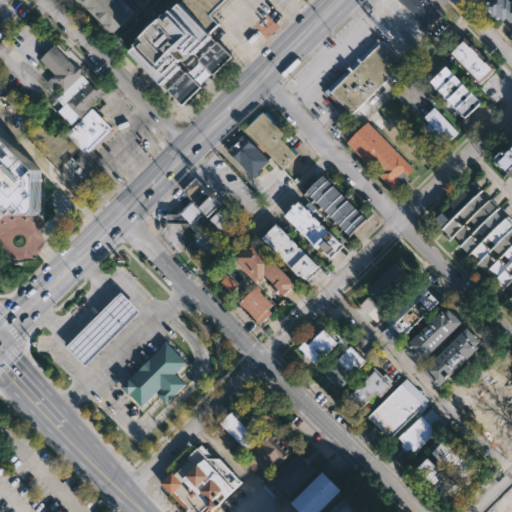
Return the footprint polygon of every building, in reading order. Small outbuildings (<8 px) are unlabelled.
[(125,0),(135,10),(114,30),(113,29),(112,30),(82,0),(125,0)] [(211,32),(181,2),(183,0),(229,0),(213,16),(220,23),(211,32)] [(428,28),(427,29),(398,0),(424,0),(440,16),(428,28)] [(490,0),(511,0),(511,1),(511,22),(507,17),(503,21),(500,17),(497,20),(484,6),(490,0)] [(211,32),(234,55),(214,74),(199,58),(200,57),(195,52),(193,54),(190,50),(187,53),(179,46),(175,50),(182,58),(179,61),(181,63),(179,65),(185,71),(187,69),(203,85),(183,104),(168,88),(168,87),(164,84),(163,85),(150,71),(144,65),(128,49),(138,40),(136,38),(141,32),(140,31),(166,6),(167,6),(172,2),(176,5),(180,1),(181,2),(211,32)] [(496,69),(480,85),(449,54),(465,37),(496,69)] [(379,39),(382,42),(384,41),(404,63),(350,114),(339,101),(337,103),(331,97),(333,95),(331,93),(328,96),(324,92),(345,72),(348,75),(351,72),(348,68),(379,39)] [(61,93),(48,79),(54,74),(40,60),(55,46),(75,66),(77,65),(84,72),(83,73),(61,93)] [(476,108),(466,118),(431,82),(447,66),(482,102),(476,108)] [(83,73),(91,82),(65,106),(57,98),(61,93),(83,73)] [(91,82),(94,86),(97,83),(106,92),(72,124),(59,111),(65,106),(91,82)] [(93,107),(112,127),(87,151),(85,153),(66,133),(93,107)] [(445,144),(458,132),(435,107),(422,119),(445,144)] [(267,111),(282,126),(279,128),(285,133),(280,138),(291,149),(293,147),(299,153),(284,169),(245,130),(249,126),(248,124),(260,112),(262,113),(263,111),(265,113),(267,111)] [(64,163),(59,169),(22,132),(35,119),(50,134),(52,132),(55,136),(61,130),(79,148),(72,155),(64,163)] [(391,145),(415,169),(410,174),(413,178),(404,187),(400,183),(393,190),(377,174),(379,171),(375,167),(373,169),(346,143),(367,122),(391,145)] [(0,135),(5,130),(42,168),(39,171),(41,206),(38,211),(32,213),(24,206),(18,213),(13,208),(9,212),(6,210),(3,213),(0,210),(0,135)] [(252,142),(269,161),(263,167),(264,169),(256,176),(255,174),(253,176),(228,150),(244,134),(252,142)] [(511,177),(510,179),(494,162),(502,154),(505,157),(511,149),(511,177)] [(72,155),(76,159),(80,155),(98,173),(80,190),(62,172),(67,167),(64,164),(64,163),(72,155)] [(206,215),(192,200),(182,189),(195,177),(200,182),(219,202),(206,215)] [(366,222),(351,237),(308,194),(324,177),(367,220),(366,222)] [(478,193),(487,203),(491,198),(500,207),(496,211),(504,219),(507,216),(511,221),(511,301),(506,295),(509,293),(495,279),(498,276),(491,268),(487,272),(478,263),(481,259),(473,251),(471,253),(462,245),(465,241),(456,233),(453,236),(444,228),(443,229),(433,220),(441,211),(444,214),(452,207),(450,204),(459,195),(463,199),(465,196),(462,193),(475,180),(483,188),(478,193)] [(211,220),(197,233),(185,222),(167,222),(167,214),(179,213),(192,200),(206,215),(211,220)] [(219,202),(239,223),(226,235),(211,220),(206,215),(219,202)] [(301,202),(312,213),(311,213),(343,244),(329,258),(325,254),(324,255),(317,249),(315,252),(310,247),(313,244),(285,218),(294,209),(293,207),(295,205),(296,207),(301,202)] [(277,225),(321,268),(308,281),(303,276),(301,278),(275,253),(276,251),(262,237),(272,226),(274,228),(277,225)] [(216,246),(209,253),(206,250),(204,252),(193,242),(206,228),(220,242),(216,246)] [(254,240),(297,285),(284,297),(279,292),(278,293),(269,285),(272,282),(266,275),(265,276),(266,277),(258,284),(236,261),(248,250),(246,248),(254,240)] [(409,277),(381,304),(368,290),(396,263),(409,277)] [(271,320),(264,326),(262,323),(260,324),(256,320),(255,321),(238,303),(258,285),(262,289),(261,290),(273,304),(268,309),(272,313),(268,317),(271,320)] [(409,331),(410,332),(409,333),(407,332),(403,336),(388,321),(424,286),(439,301),(409,331)] [(141,310),(86,364),(67,345),(122,291),(141,310)] [(369,295),(360,304),(377,321),(386,313),(369,295)] [(451,310),(464,324),(421,367),(407,353),(411,349),(408,346),(445,311),(447,314),(451,310)] [(390,325),(382,333),(396,348),(404,340),(390,325)] [(324,327),(337,341),(340,338),(336,334),(343,327),(353,337),(343,347),(337,341),(315,363),(312,359),(309,362),(303,357),(305,355),(303,352),(303,351),(298,345),(305,339),(308,342),(324,327)] [(459,371),(442,388),(425,372),(469,329),(482,343),(479,347),(481,349),(459,371)] [(186,383),(166,403),(162,399),(157,394),(162,389),(161,387),(141,406),(128,393),(129,393),(121,385),(129,377),(130,377),(168,341),(187,361),(175,372),(182,379),(186,383)] [(352,346),(327,371),(330,374),(327,376),(337,386),(340,384),(344,387),(356,375),(354,373),(366,360),(352,346)] [(489,358),(506,376),(510,372),(511,374),(511,418),(505,411),(496,420),(479,401),(487,393),(470,374),(489,358)] [(375,366),(383,375),(386,372),(394,380),(391,382),(393,384),(380,396),(377,392),(361,408),(347,395),(375,366)] [(405,378),(424,397),(428,393),(432,397),(429,400),(430,402),(421,412),(418,410),(391,437),(369,415),(405,378)] [(242,448),(223,431),(226,428),(221,424),(222,423),(220,422),(235,406),(244,414),(252,406),(262,416),(255,424),(263,431),(247,448),(244,446),(242,448)] [(429,407),(444,422),(414,451),(409,447),(406,450),(396,440),(429,407)] [(269,475),(264,479),(244,459),(271,432),(291,453),(269,475)] [(444,437),(459,452),(463,448),(477,462),(459,479),(432,450),(444,437)] [(221,458),(243,482),(218,506),(220,508),(216,511),(188,511),(160,482),(201,443),(211,453),(207,457),(221,458)] [(315,470),(290,495),(273,477),(298,452),(315,470)] [(446,492),(441,496),(414,469),(428,455),(455,482),(446,492)] [(341,488),(317,511),(304,511),(292,500),(322,470),(341,488)] [(327,511),(346,493),(365,511),(327,511)]
